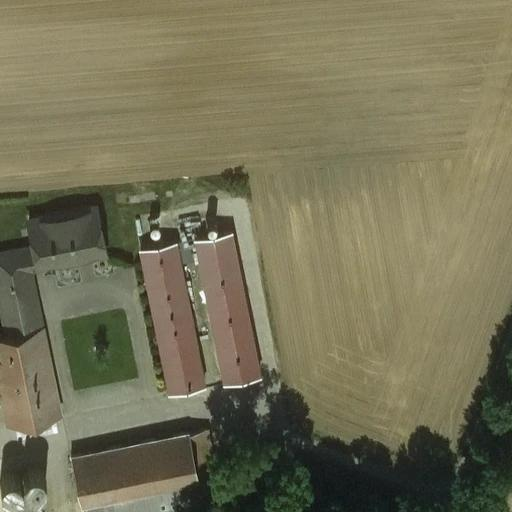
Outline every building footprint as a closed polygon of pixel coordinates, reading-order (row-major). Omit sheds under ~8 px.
[(108,257),(99,204),(29,215),(38,269),(108,257)] [(233,228),(194,236),(224,382),(263,374),(233,228)] [(178,239),(139,247),(169,393),(208,385),(178,239)] [(0,381),(9,425),(62,414),(28,244),(0,250),(0,317),(3,334),(0,335),(0,381)] [(197,482),(186,431),(72,454),(82,505),(197,482)]
